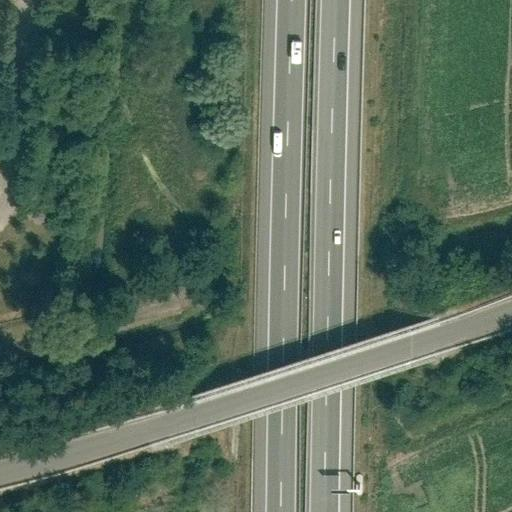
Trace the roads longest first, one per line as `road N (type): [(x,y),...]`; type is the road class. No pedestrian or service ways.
road 1 (unclassified): [(511,305),(0,463)]
road 2 (motorway): [(323,511),(337,0)]
road 3 (motorway): [(278,0),(268,511)]
